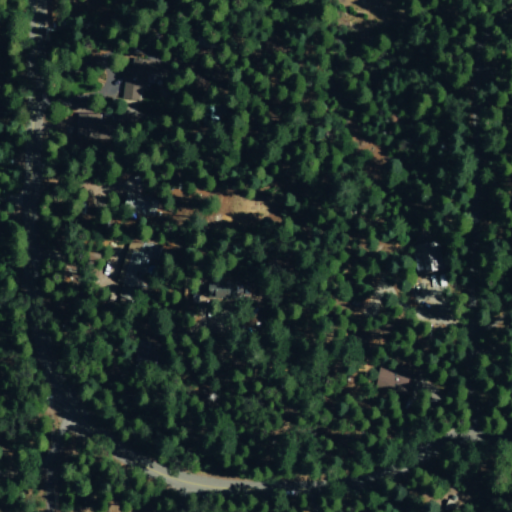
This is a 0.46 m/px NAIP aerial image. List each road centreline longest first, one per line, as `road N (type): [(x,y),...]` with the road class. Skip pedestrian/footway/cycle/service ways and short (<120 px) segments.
road 1 (tertiary): [(39,0),(41,306),(66,376),(107,427),(163,463),(230,482),(371,480),(464,443),(511,453)]
road 2 (residential): [(481,442),(471,73)]
road 3 (residential): [(66,376),(53,419),(48,511)]
